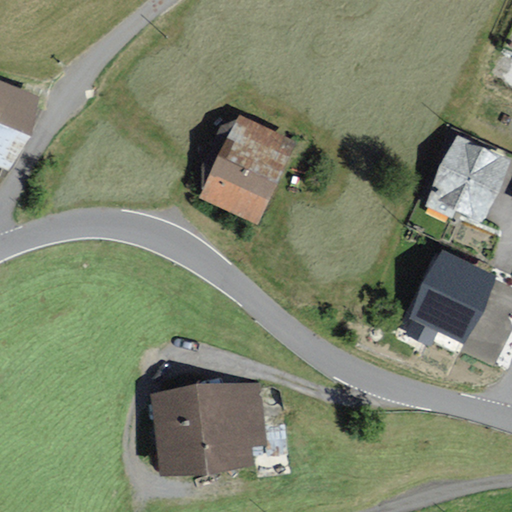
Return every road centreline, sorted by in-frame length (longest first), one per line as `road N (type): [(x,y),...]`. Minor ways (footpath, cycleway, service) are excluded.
road 1 (track): [(384,386),(372,399),(349,402),(236,364),(192,359),(170,368),(142,399),(131,459),(145,485),(159,491),(307,490),(426,501)]
road 2 (unclassified): [(0,248),(75,225),(151,232),(359,375),(498,418)]
road 3 (residential): [(165,0),(66,93),(0,207)]
